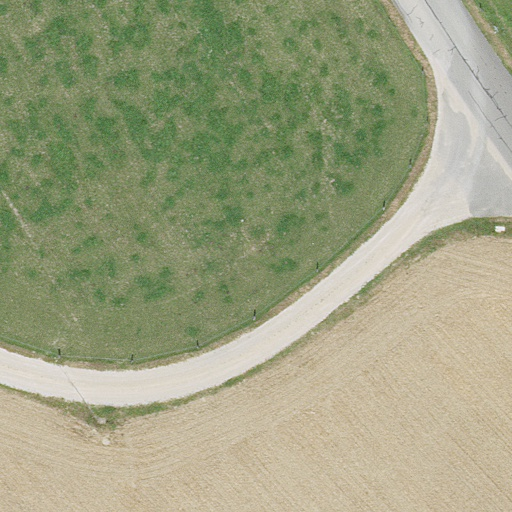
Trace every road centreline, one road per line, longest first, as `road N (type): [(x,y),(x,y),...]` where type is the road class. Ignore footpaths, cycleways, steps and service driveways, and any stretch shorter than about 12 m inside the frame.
road 1 (track): [(507,153),(255,350),(158,391),(29,383),(0,370)]
road 2 (unclassified): [(511,158),(427,50),(402,0)]
